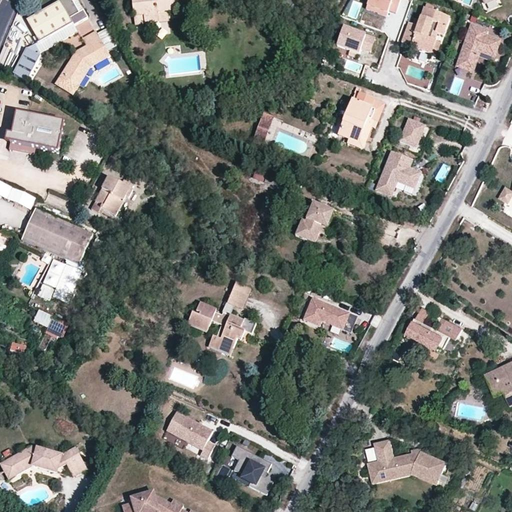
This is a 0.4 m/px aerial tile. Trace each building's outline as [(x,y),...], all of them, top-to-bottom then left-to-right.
[(60,0),(60,1),(27,21),(39,43),(36,45),(41,53),(77,32),(75,26),(88,18),(77,0),(60,0)] [(172,0),(132,0),(134,18),(144,17),(145,24),(159,23),(158,13),(167,13),(174,12),(172,0)] [(397,12),(401,0),(369,0),(367,8),(387,16),(389,10),(397,12)] [(425,9),(420,20),(417,27),(412,26),(409,24),(406,32),(410,33),(406,44),(430,53),(435,41),(430,39),(432,32),(437,34),(442,36),(449,17),(425,9)] [(167,13),(158,13),(159,23),(169,22),(167,13)] [(136,25),(145,24),(144,17),(134,18),(136,25)] [(493,58),(498,44),(482,38),(484,33),(470,28),(458,62),(471,67),(477,52),(493,58)] [(107,29),(98,35),(109,52),(118,46),(107,29)] [(376,40),(344,29),(338,46),(360,54),(362,49),(371,53),(376,40)] [(96,31),(82,39),(87,48),(77,53),(57,85),(74,96),(80,85),(75,82),(79,75),(81,76),(88,65),(90,68),(110,56),(96,31)] [(410,33),(406,32),(402,42),(406,44),(410,33)] [(430,53),(436,55),(440,43),(435,41),(430,53)] [(469,75),(471,67),(458,62),(455,70),(469,75)] [(90,68),(88,65),(81,76),(79,75),(75,82),(80,85),(90,68)] [(352,101),(356,103),(360,94),(355,92),(352,101)] [(341,101),(332,121),(343,125),(338,137),(350,141),(357,144),(375,100),(360,94),(356,103),(352,101),(350,105),(341,101)] [(385,104),(375,100),(357,144),(350,141),(348,146),(361,151),(371,130),(374,131),(385,104)] [(65,123),(16,113),(10,144),(36,149),(58,154),(65,123)] [(265,142),(274,118),(263,114),(255,138),(265,142)] [(418,148),(425,126),(408,120),(400,142),(418,148)] [(36,149),(10,144),(9,150),(34,155),(36,149)] [(119,156),(115,153),(108,160),(112,164),(119,156)] [(413,160),(393,153),(379,192),(393,197),(399,182),(416,189),(422,174),(410,170),(413,160)] [(257,170),(253,179),(264,183),(268,174),(257,170)] [(265,183),(277,187),(280,179),(268,175),(265,183)] [(103,211),(116,218),(131,190),(109,179),(96,203),(105,207),(103,211)] [(0,197),(32,210),(37,198),(0,183),(0,197)] [(336,203),(338,197),(325,190),(322,195),(336,203)] [(502,201),(510,206),(511,202),(511,192),(508,190),(502,201)] [(49,194),(46,200),(70,211),(73,204),(49,194)] [(308,237),(310,232),(321,236),(328,220),(331,221),(334,213),(324,209),(325,206),(321,204),(319,208),(311,204),(299,234),(308,237)] [(80,266),(94,235),(36,209),(22,241),(80,266)] [(39,293),(70,306),(84,274),(54,260),(39,293)] [(234,307),(242,310),(251,289),(236,284),(227,304),(234,307)] [(358,318),(312,299),(304,321),(320,328),(322,322),(351,334),(358,318)] [(234,307),(227,304),(223,313),(230,316),(234,307)] [(226,346),(234,349),(237,340),(241,342),(245,332),(252,335),(256,325),(246,320),(245,322),(230,316),(223,313),(222,316),(215,313),(216,310),(205,305),(199,316),(193,314),(188,326),(206,334),(212,322),(221,326),(216,338),(213,337),(208,348),(222,354),(226,346)] [(445,349),(451,338),(439,331),(424,323),(431,312),(423,307),(417,319),(416,318),(408,334),(438,350),(439,347),(445,349)] [(38,312),(34,323),(48,329),(46,334),(62,341),(69,325),(38,312)] [(457,341),(463,329),(442,318),(440,322),(443,324),(439,331),(451,338),(457,341)] [(24,355),(26,346),(13,344),(11,352),(24,355)] [(226,346),(222,354),(230,357),(234,349),(226,346)] [(511,363),(485,376),(497,399),(505,395),(511,408),(511,407),(511,371),(510,368),(511,367),(511,363)] [(208,442),(213,433),(178,414),(170,430),(205,448),(202,453),(210,457),(215,446),(208,442)] [(446,463),(422,452),(395,458),(391,440),(375,444),(379,461),(384,460),(388,477),(412,472),(438,483),(439,482),(442,475),(446,463)] [(65,454),(34,447),(7,464),(12,472),(15,471),(19,477),(36,467),(61,473),(64,461),(70,462),(78,475),(92,467),(79,446),(65,454)] [(273,465),(237,447),(232,458),(240,462),(235,472),(245,476),(241,483),(268,496),(274,483),(261,477),(264,471),(268,473),(273,465)] [(229,477),(241,483),(245,476),(235,472),(240,462),(232,458),(229,465),(234,467),(229,477)] [(388,477),(384,460),(368,463),(373,484),(412,476),(436,486),(438,483),(412,472),(388,477)] [(19,477),(15,471),(12,472),(7,464),(4,466),(13,481),(19,477)] [(448,478),(442,475),(439,482),(445,485),(448,478)] [(155,503),(151,491),(129,498),(130,503),(120,506),(122,511),(165,511),(169,511),(170,511),(177,511),(180,509),(182,505),(171,500),(169,504),(163,501),(155,503)]
